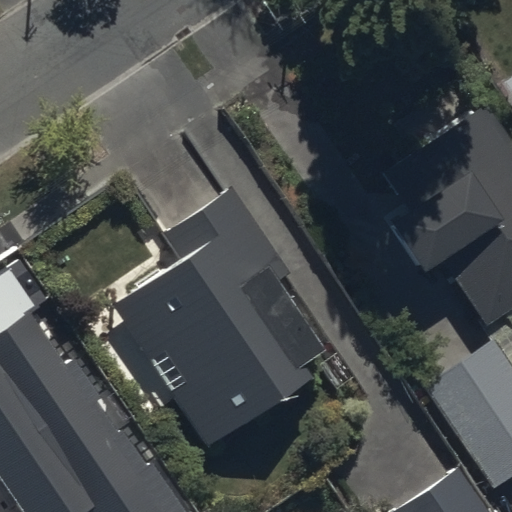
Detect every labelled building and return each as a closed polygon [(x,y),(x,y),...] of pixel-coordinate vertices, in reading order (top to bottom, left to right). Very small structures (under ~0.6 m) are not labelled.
[(439,255),(484,321),(511,302),(511,144),(480,98),(379,167),(401,200),(374,218),(412,273),(439,255)] [(154,228),(171,252),(101,300),(200,445),(305,374),(254,298),(288,275),(223,181),(154,228)] [(45,299),(19,261),(0,274),(0,484),(19,511),(184,511),(78,357),(66,365),(28,311),(45,299)] [(418,383),(488,485),(511,468),(511,374),(486,337),(418,383)] [(384,511),(482,511),(452,466),(384,511)]
